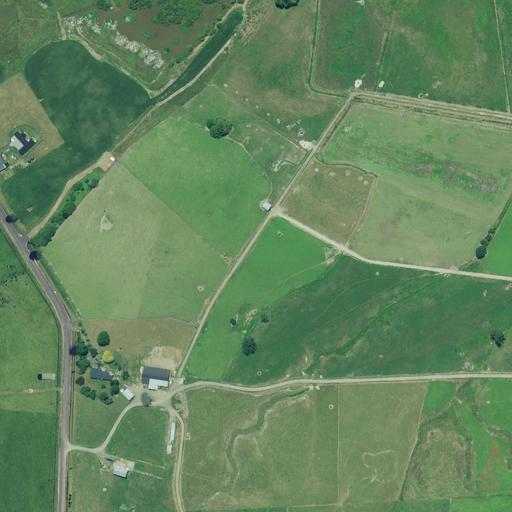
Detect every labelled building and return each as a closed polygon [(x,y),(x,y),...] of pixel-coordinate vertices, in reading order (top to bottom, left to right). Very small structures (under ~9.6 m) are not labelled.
[(272,206),(266,202),(262,207),(269,211),(272,206)] [(93,368),(92,378),(113,380),(114,373),(99,371),(99,368),(93,368)] [(149,389),(158,390),(158,388),(161,389),(161,386),(168,387),(169,381),(150,379),(149,389)] [(135,396),(128,388),(123,393),(130,400),(135,396)] [(125,469),(127,464),(117,461),(115,468),(116,468),(115,474),(127,477),(129,470),(125,469)]
